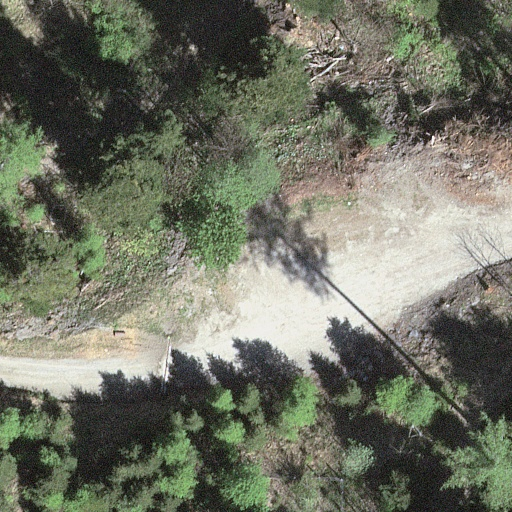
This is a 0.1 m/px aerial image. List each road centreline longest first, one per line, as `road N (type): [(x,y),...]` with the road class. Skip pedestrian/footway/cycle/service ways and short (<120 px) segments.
road 1 (track): [(0,364),(75,374),(225,362),(435,266),(511,241)]
road 2 (track): [(0,149),(91,133),(246,0)]
